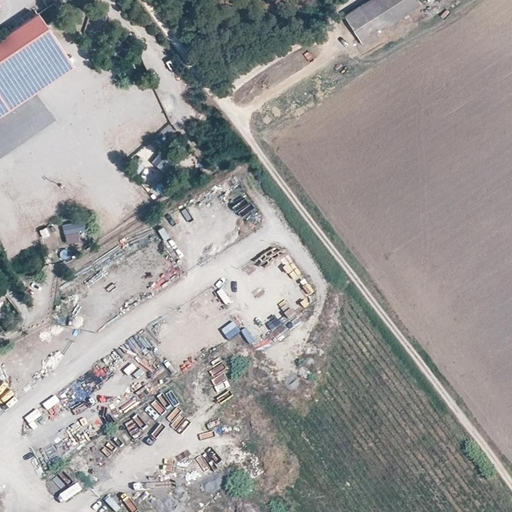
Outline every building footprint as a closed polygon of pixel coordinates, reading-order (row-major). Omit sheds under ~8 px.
[(360,40),(375,31),(419,3),(417,0),(367,0),(344,15),(352,27),(360,40)] [(32,13),(0,34),(0,111),(67,65),(32,13)] [(379,37),(375,31),(360,40),(364,46),(379,37)] [(266,125),(272,120),(266,112),(260,117),(266,125)] [(159,168),(168,156),(160,149),(151,161),(159,168)] [(82,220),(62,222),(65,242),(79,240),(77,231),(84,230),(82,220)] [(39,228),(42,236),(50,233),(48,225),(39,228)] [(7,250),(10,258),(38,248),(35,239),(7,250)] [(61,259),(70,257),(68,248),(58,250),(61,259)] [(191,348),(204,343),(201,337),(189,341),(191,348)] [(157,392),(162,389),(154,375),(149,378),(157,392)] [(110,496),(106,501),(117,511),(121,506),(110,496)]
